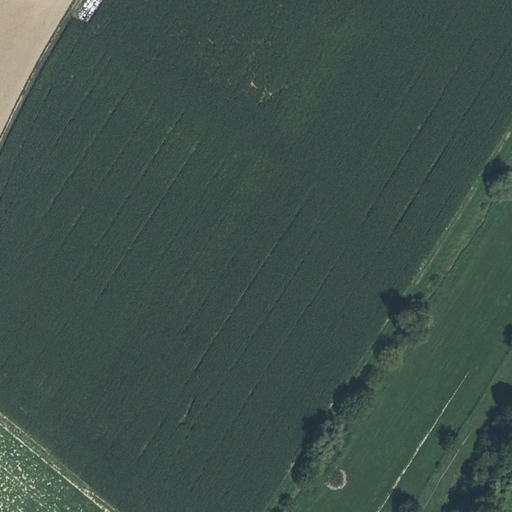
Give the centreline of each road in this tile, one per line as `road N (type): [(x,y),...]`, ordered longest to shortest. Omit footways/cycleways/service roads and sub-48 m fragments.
road 1 (track): [(511,133),(272,511)]
road 2 (track): [(78,0),(0,135)]
road 3 (track): [(112,511),(0,418)]
